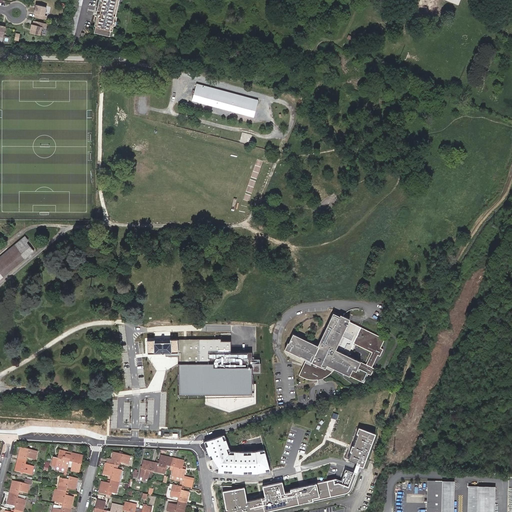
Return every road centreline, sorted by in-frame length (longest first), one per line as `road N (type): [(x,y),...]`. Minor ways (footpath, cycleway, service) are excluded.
road 1 (residential): [(204,475),(259,477),(331,460),(371,473)]
road 2 (residential): [(204,475),(193,446),(97,440)]
